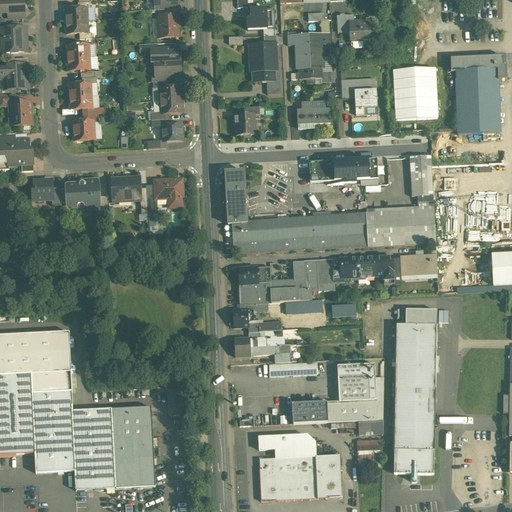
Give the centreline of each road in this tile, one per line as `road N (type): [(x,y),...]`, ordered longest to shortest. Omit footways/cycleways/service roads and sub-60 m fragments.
road 1 (residential): [(206,157),(220,511)]
road 2 (residential): [(206,157),(54,166),(44,0)]
road 3 (residential): [(426,146),(206,157)]
road 4 (residential): [(199,0),(206,157)]
